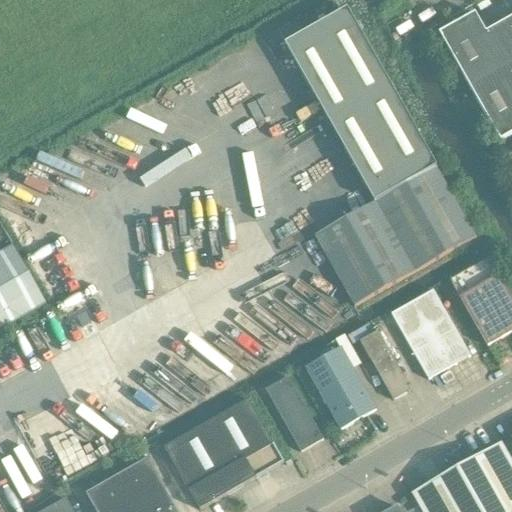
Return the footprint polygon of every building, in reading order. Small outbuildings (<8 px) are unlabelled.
[(347,12),(284,47),(373,204),(437,169),(405,114),(376,62),(347,12)] [(469,89),(506,68),(511,64),(511,18),(486,34),(475,15),(439,35),(469,89)] [(511,135),(511,79),(506,68),(469,89),(500,143),(511,135)] [(373,204),(316,236),(355,307),(477,239),(438,168),(437,169),(373,204)] [(0,330),(45,304),(13,248),(0,254),(0,330)] [(488,348),(511,334),(511,301),(489,261),(451,283),(488,348)] [(471,358),(433,291),(391,314),(429,382),(471,358)] [(378,332),(359,343),(393,402),(410,393),(404,382),(406,381),(378,332)] [(306,369),(341,432),(376,412),(340,349),(306,369)] [(324,441),(290,381),(267,394),(301,454),(324,441)] [(200,511),(284,464),(248,402),(164,449),(200,511)] [(429,488),(413,497),(414,499),(421,511),(511,511),(511,445),(504,451),(502,446),(486,455),(472,463),(443,479),(429,488)] [(176,511),(163,489),(147,460),(116,478),(135,511),(176,511)] [(95,511),(135,511),(116,478),(86,495),(95,511)] [(397,508),(390,511),(421,511),(414,499),(397,509),(397,508)] [(72,511),(66,500),(44,511),(72,511)]
